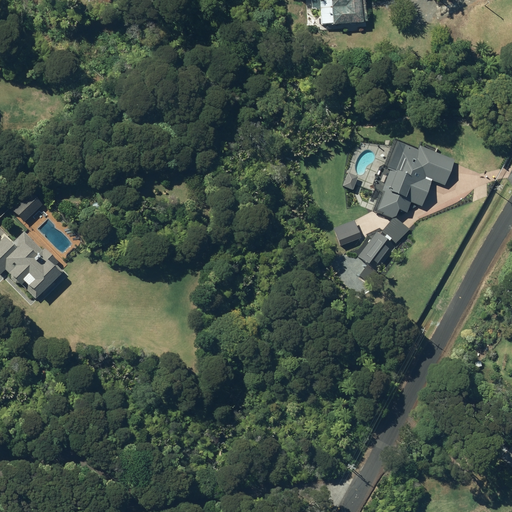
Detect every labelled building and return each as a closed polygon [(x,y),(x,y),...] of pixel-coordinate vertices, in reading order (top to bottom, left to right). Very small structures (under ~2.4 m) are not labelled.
[(309,0),(310,2),(319,1),(321,23),(364,21),(362,0),(309,0)] [(397,147),(388,170),(390,170),(382,190),(385,190),(377,209),(394,216),(398,208),(404,211),(408,201),(419,205),(429,180),(442,185),(450,163),(418,150),(417,155),(397,147)] [(30,193),(10,211),(22,225),(42,206),(30,193)] [(334,231),(340,247),(361,239),(355,223),(334,231)] [(394,246),(377,232),(355,259),(373,273),(394,246)] [(39,294),(41,296),(53,285),(51,283),(58,275),(52,269),(56,264),(42,250),(40,253),(22,233),(12,244),(17,248),(14,251),(2,239),(0,241),(0,274),(4,270),(20,286),(22,284),(36,298),(39,294)]
